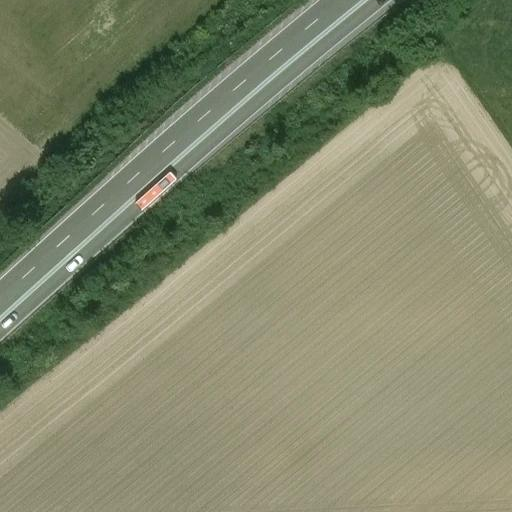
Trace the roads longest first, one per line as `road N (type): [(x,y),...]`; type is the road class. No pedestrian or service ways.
road 1 (trunk): [(0,337),(230,123),(380,0)]
road 2 (trunk): [(342,0),(215,100),(0,302)]
